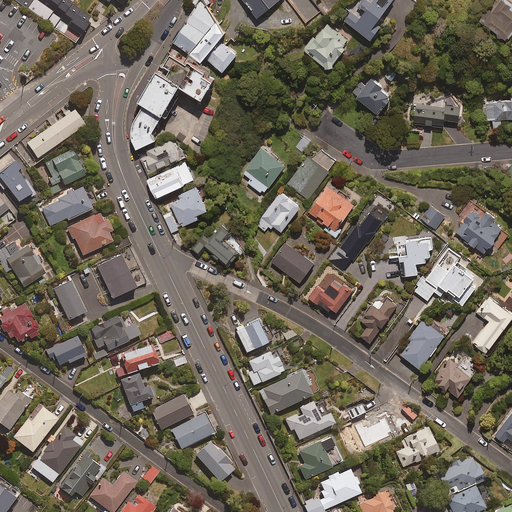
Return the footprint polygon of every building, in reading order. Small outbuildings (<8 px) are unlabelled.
[(11,0),(76,45),(79,42),(91,25),(92,24),(88,21),(91,17),(76,7),(72,4),(73,2),(69,0),(11,0)] [(204,66),(208,60),(225,74),(239,55),(222,42),(226,36),(207,8),(212,2),(210,0),(195,0),(193,3),(200,9),(182,30),(181,29),(172,41),(204,66)] [(242,0),(257,19),(280,0),(242,0)] [(364,0),(360,7),(368,14),(362,21),(352,13),(345,22),(373,43),(383,29),(379,26),(397,2),(394,0),(364,0)] [(511,4),(506,0),(502,0),(493,13),(487,9),(478,21),(509,43),(511,38),(511,4)] [(350,39),(327,25),(316,40),(313,38),(303,52),(328,70),(328,73),(336,72),(336,67),(341,58),(343,59),(347,52),(344,50),(350,39)] [(164,78),(180,88),(200,100),(211,83),(201,78),(204,74),(187,64),(186,66),(169,55),(161,68),(167,72),(164,78)] [(180,88),(164,78),(156,73),(138,105),(141,107),(131,123),(129,132),(130,139),(135,150),(154,141),(151,134),(160,118),(162,119),(180,88)] [(384,94),(385,92),(374,82),(368,89),(362,83),(353,93),(380,118),(394,103),(384,94)] [(511,98),(482,100),(483,118),(491,117),(491,120),(500,120),(500,117),(511,116),(511,118),(511,98)] [(445,107),(417,104),(415,125),(446,128),(446,121),(461,123),(462,106),(446,104),(445,107)] [(28,142),(38,158),(86,125),(75,109),(28,142)] [(150,176),(180,163),(180,155),(174,140),(161,146),(162,148),(142,157),(150,176)] [(247,181),(259,189),(260,187),(264,190),(284,162),(261,145),(242,171),(250,177),(247,181)] [(86,175),(73,149),(45,162),(55,183),(62,180),(65,185),(86,175)] [(329,169),(308,153),(287,183),(308,198),(329,169)] [(17,204),(31,194),(16,173),(20,170),(14,162),(0,172),(0,186),(1,188),(4,186),(17,204)] [(185,185),(194,181),(187,164),(148,181),(157,202),(187,189),(185,185)] [(353,202),(326,182),(307,209),(318,217),(316,219),(330,229),(328,232),(335,237),(341,229),(336,225),(353,202)] [(268,225),(272,227),(274,224),(281,229),(300,202),(279,188),(255,223),(265,230),(268,225)] [(210,214),(197,189),(188,193),(189,196),(171,205),(183,229),(200,221),(199,219),(210,214)] [(67,193),(68,196),(58,200),(59,203),(42,210),(50,227),(67,220),(68,223),(93,213),(83,190),(74,194),(72,191),(67,193)] [(445,215),(432,204),(421,218),(435,228),(445,215)] [(507,233),(500,229),(502,226),(492,220),(495,215),(485,209),(480,217),(468,210),(455,231),(465,237),(464,238),(486,252),(490,245),(497,249),(507,233)] [(16,220),(11,213),(3,219),(8,225),(16,220)] [(171,213),(164,216),(172,234),(179,231),(171,213)] [(104,224),(100,215),(70,228),(83,257),(113,244),(109,235),(113,233),(108,222),(104,224)] [(229,265),(241,249),(221,234),(225,228),(220,223),(209,238),(202,233),(191,247),(196,250),(201,244),(229,265)] [(400,246),(400,255),(399,255),(400,275),(416,274),(415,262),(430,261),(429,250),(432,250),(431,238),(406,240),(406,245),(400,246)] [(315,263),(284,241),(270,260),(300,283),(315,263)] [(18,251),(13,242),(0,249),(0,261),(5,271),(12,268),(22,287),(45,275),(28,245),(18,251)] [(470,265),(447,248),(436,264),(437,264),(426,280),(423,278),(413,292),(428,302),(435,292),(440,296),(446,289),(454,295),(452,298),(462,305),(475,287),(468,282),(473,275),(466,270),(470,265)] [(136,290),(120,255),(95,266),(111,301),(136,290)] [(352,286),(329,270),(318,285),(316,283),(309,294),(327,307),(330,304),(336,308),(352,286)] [(85,313),(70,281),(53,289),(68,321),(85,313)] [(511,312),(511,311),(490,295),(478,312),(488,319),(472,339),(485,349),(511,312)] [(397,303),(386,296),(383,301),(374,296),(359,318),(367,323),(360,334),(370,341),(381,325),(383,325),(397,303)] [(3,315),(0,317),(0,320),(10,338),(13,336),(17,344),(28,338),(29,341),(37,336),(35,334),(39,332),(24,304),(9,312),(6,307),(0,310),(3,315)] [(116,315),(115,314),(88,327),(97,346),(104,342),(107,348),(138,332),(132,320),(125,324),(119,314),(116,315)] [(422,320),(417,328),(414,327),(409,335),(412,336),(401,353),(420,366),(429,352),(430,353),(443,333),(439,330),(443,324),(434,318),(430,325),(422,320)] [(246,353),(267,344),(266,341),(273,339),(267,325),(260,327),(257,319),(235,329),(246,353)] [(174,336),(171,328),(156,335),(160,343),(174,336)] [(291,328),(282,333),(286,339),(296,334),(291,328)] [(44,349),(48,357),(50,355),(52,358),(54,357),(57,363),(66,358),(67,360),(84,351),(74,333),(44,349)] [(118,377),(136,369),(157,361),(149,339),(119,351),(121,357),(111,360),(118,377)] [(107,353),(104,348),(93,354),(95,359),(107,353)] [(271,355),(268,349),(247,360),(252,369),(247,371),(253,384),(283,369),(275,353),(271,355)] [(187,362),(184,356),(174,360),(176,366),(187,362)] [(471,358),(468,363),(458,356),(454,362),(447,358),(434,379),(457,395),(478,363),(471,358)] [(8,363),(0,374),(0,373),(0,383),(5,377),(7,379),(15,368),(8,363)] [(308,380),(302,367),(257,389),(269,414),(311,393),(305,382),(308,380)] [(136,369),(118,377),(132,411),(142,407),(140,400),(151,396),(146,384),(142,386),(136,369)] [(14,392),(8,388),(0,397),(0,422),(8,428),(30,398),(17,388),(14,392)] [(191,411),(181,393),(150,410),(160,428),(191,411)] [(315,407),(311,399),(298,406),(300,410),(284,417),(290,429),(293,427),(298,438),(333,421),(324,402),(315,407)] [(32,450),(56,419),(59,421),(71,406),(63,400),(53,413),(39,403),(14,436),(32,450)] [(344,437),(371,423),(361,404),(346,411),(351,420),(339,426),(344,437)] [(511,406),(493,433),(511,446),(511,406)] [(213,429),(203,411),(170,428),(180,447),(213,429)] [(84,440),(64,425),(55,436),(52,434),(47,440),(50,442),(32,466),(52,481),(84,440)] [(402,467),(431,454),(430,453),(438,449),(427,425),(403,436),(405,439),(400,441),(403,448),(396,451),(402,467)] [(332,443),(328,434),(297,449),(303,462),(297,464),(303,477),(341,459),(335,447),(324,452),(322,447),(332,443)] [(215,446),(208,439),(194,452),(218,479),(233,465),(230,462),(233,460),(218,443),(215,446)] [(91,472),(98,463),(82,452),(57,485),(69,493),(73,488),(80,494),(95,474),(91,472)] [(484,477),(471,453),(460,460),(458,456),(450,461),(452,464),(437,472),(449,494),(444,497),(451,511),(472,511),(492,501),(486,491),(480,494),(473,483),(484,477)] [(158,471),(152,465),(142,477),(149,482),(158,471)] [(354,473),(352,474),(348,465),(337,471),(335,469),(326,474),(327,476),(319,481),(323,488),(320,490),(323,496),(318,499),(316,495),(302,502),(307,511),(316,511),(359,489),(355,482),(358,480),(354,473)] [(110,511),(134,479),(120,469),(111,483),(101,476),(88,495),(99,502),(95,506),(99,509),(96,511),(110,511)] [(0,511),(2,511),(17,490),(0,478),(0,511)] [(391,511),(389,507),(396,503),(387,489),(384,491),(382,488),(378,490),(377,489),(373,492),(373,493),(370,495),(368,492),(361,496),(363,499),(357,503),(362,511),(391,511)] [(130,501),(127,499),(117,511),(148,511),(154,504),(136,492),(130,501)] [(511,511),(511,499),(487,511),(511,511)] [(181,511),(169,503),(162,511),(188,511),(183,508),(181,511)]
